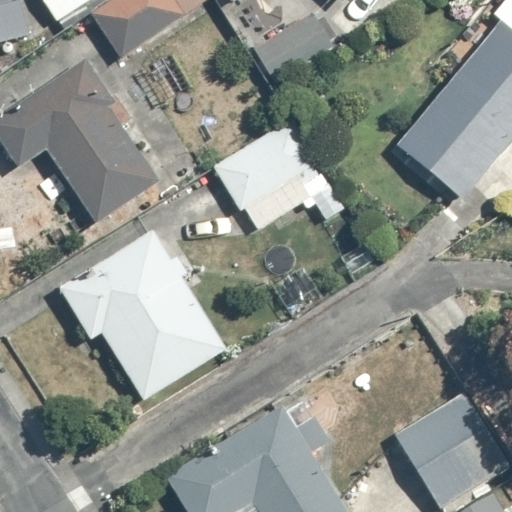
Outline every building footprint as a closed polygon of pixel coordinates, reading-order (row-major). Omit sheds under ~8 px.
[(0,0),(0,45),(41,35),(32,0),(33,0),(0,0)] [(51,0),(66,22),(99,0),(51,0)] [(118,0),(100,12),(132,58),(214,0),(118,0)] [(312,15),(258,51),(281,85),(335,50),(312,15)] [(511,21),(408,148),(472,201),(482,189),(489,203),(511,189),(511,21)] [(108,223),(113,219),(118,226),(202,166),(122,55),(100,71),(91,60),(0,126),(0,130),(30,171),(56,152),(108,223)] [(305,120),(223,169),(262,235),(311,205),(316,214),(325,208),(334,224),(358,210),(305,120)] [(168,230),(68,288),(101,345),(114,338),(152,402),(239,351),(168,230)] [(403,431),(444,508),(495,481),(511,471),(511,455),(479,391),(403,431)] [(197,511),(359,511),(299,406),(177,476),(197,511)] [(511,511),(495,481),(444,508),(445,511),(511,511)]
